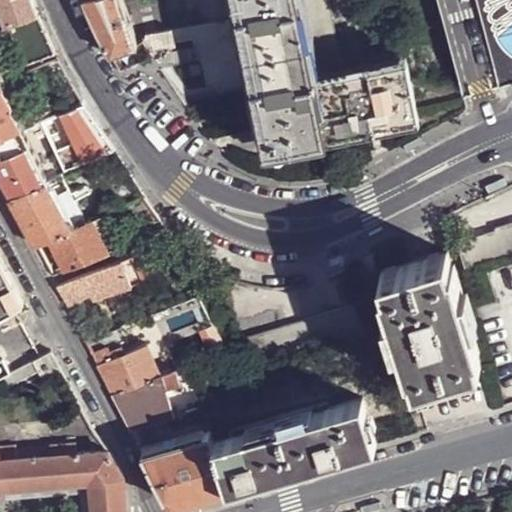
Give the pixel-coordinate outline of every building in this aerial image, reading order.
[(33,0),(13,0),(4,4),(12,25),(38,15),(33,0)] [(85,0),(93,16),(112,54),(137,45),(137,44),(124,2),(123,0),(85,0)] [(137,44),(143,39),(146,37),(146,34),(166,30),(159,0),(130,0),(124,2),(137,44)] [(343,72),(329,0),(187,0),(192,25),(194,32),(208,102),(258,91),(344,75),(343,72)] [(485,91),(502,86),(479,0),(439,0),(466,97),(485,91)] [(511,0),(479,0),(502,86),(511,83),(511,0)] [(24,66),(55,54),(51,46),(42,27),(38,15),(12,25),(6,27),(24,66)] [(194,32),(192,25),(172,29),(173,36),(194,32)] [(166,30),(146,34),(146,37),(143,39),(144,40),(152,51),(163,49),(176,46),(173,36),(172,29),(166,30)] [(194,32),(173,36),(176,46),(163,49),(198,104),(208,102),(194,32)] [(267,146),(421,117),(410,60),(343,72),(344,75),(258,91),(267,146)] [(13,81),(2,85),(13,106),(10,107),(23,130),(36,124),(13,81)] [(0,139),(23,130),(10,107),(13,106),(2,85),(0,86),(0,139)] [(66,147),(102,132),(83,103),(53,116),(66,147)] [(49,181),(23,130),(0,139),(0,174),(12,197),(49,181)] [(74,160),(77,168),(96,160),(92,152),(74,160)] [(105,190),(115,209),(126,203),(144,195),(133,179),(105,190)] [(12,197),(37,243),(50,237),(72,228),(49,181),(12,197)] [(137,230),(161,219),(157,214),(144,195),(126,203),(137,230)] [(50,237),(66,271),(107,253),(90,220),(84,223),(72,228),(50,237)] [(459,243),(466,268),(511,254),(511,223),(496,228),(498,231),(459,243)] [(122,259),(130,285),(150,276),(140,251),(122,259)] [(417,386),(483,367),(479,353),(481,352),(455,265),(453,266),(449,252),(383,272),(386,286),(383,287),(410,373),(413,373),(417,386)] [(0,314),(17,306),(24,301),(0,256),(0,314)] [(92,300),(131,286),(130,285),(122,259),(79,276),(89,295),(92,300)] [(59,285),(70,305),(89,295),(79,276),(59,285)] [(157,303),(160,310),(169,306),(166,298),(157,303)] [(366,336),(357,305),(240,342),(250,372),(366,336)] [(207,327),(215,343),(213,344),(217,353),(227,349),(227,347),(216,323),(207,327)] [(120,326),(88,340),(96,357),(121,347),(128,344),(120,326)] [(115,395),(161,376),(148,344),(124,355),(100,365),(115,395)] [(124,355),(121,347),(96,357),(100,365),(124,355)] [(60,370),(51,352),(33,362),(43,379),(60,370)] [(191,364),(175,370),(180,387),(168,391),(175,416),(204,407),(191,364)] [(163,375),(168,391),(180,387),(175,370),(163,375)] [(168,391),(163,375),(161,376),(115,395),(133,430),(175,416),(168,391)] [(378,443),(365,398),(331,408),(329,402),(229,431),(231,437),(215,442),(228,488),(378,443)] [(180,503),(228,488),(215,442),(211,431),(144,453),(166,497),(180,503)] [(89,441),(75,443),(76,453),(90,452),(89,441)] [(75,443),(51,445),(52,456),(76,453),(75,443)] [(2,460),(18,458),(18,448),(17,445),(0,447),(2,460)] [(51,445),(18,448),(18,458),(52,456),(51,445)] [(124,475),(108,450),(90,452),(76,453),(52,456),(18,458),(2,460),(0,459),(0,490),(82,483),(91,481),(123,478),(124,475)] [(126,511),(123,478),(91,481),(92,511),(126,511)] [(92,511),(91,481),(82,483),(84,511),(92,511)]
